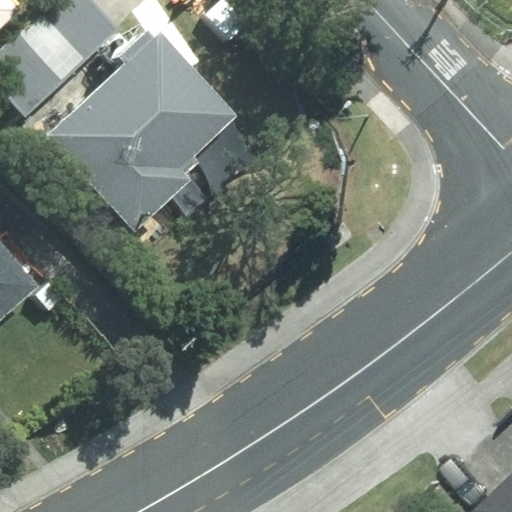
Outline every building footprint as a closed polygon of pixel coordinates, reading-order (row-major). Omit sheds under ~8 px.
[(0,0),(0,25),(17,9),(9,0),(0,0)] [(50,0),(0,46),(0,87),(23,113),(114,30),(86,0),(50,0)] [(153,33),(41,136),(126,228),(180,178),(170,167),(228,114),(153,33)] [(0,316),(34,285),(0,247),(0,316)] [(511,488),(501,500),(511,511),(511,488)]
